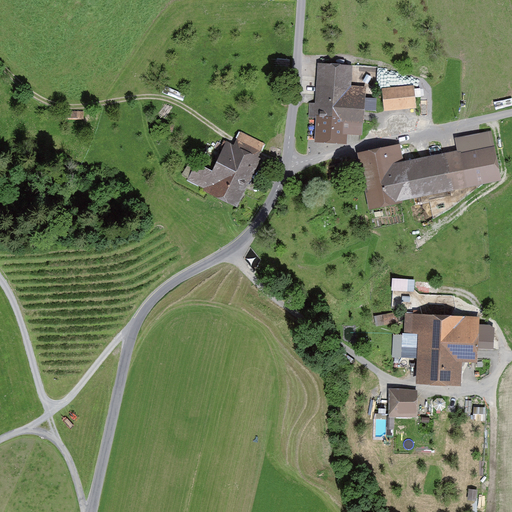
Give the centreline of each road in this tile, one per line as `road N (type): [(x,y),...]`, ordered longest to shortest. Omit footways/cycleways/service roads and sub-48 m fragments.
road 1 (unclassified): [(288,166),(252,231),(173,281),(138,316),(91,511)]
road 2 (track): [(229,251),(314,327),(412,389),(480,389),(511,358)]
road 3 (track): [(0,63),(39,98),(62,106),(168,99),(266,162),(288,166)]
road 4 (track): [(0,279),(49,417),(135,323)]
road 5 (unclassified): [(511,114),(288,166)]
road 6 (unclassified): [(288,166),(300,0)]
road 7 (track): [(87,511),(49,417),(0,440)]
